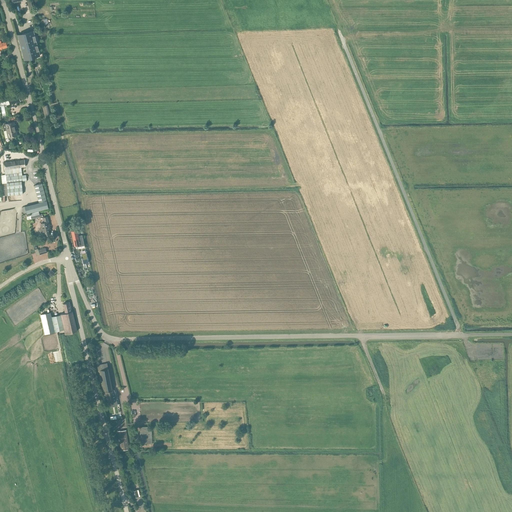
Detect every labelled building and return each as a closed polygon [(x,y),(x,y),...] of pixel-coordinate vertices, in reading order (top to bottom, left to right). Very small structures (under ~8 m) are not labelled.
[(18,35),(24,60),(40,55),(33,31),(18,35)] [(5,98),(0,99),(0,102),(5,101),(6,101),(9,101),(10,104),(20,101),(19,96),(13,97),(12,97),(12,96),(4,98),(5,98)] [(42,106),(45,118),(52,116),(52,113),(49,114),(47,105),(42,106)] [(5,123),(3,124),(4,130),(6,138),(17,136),(14,122),(6,124),(5,123)] [(5,174),(1,175),(3,183),(2,183),(3,196),(8,195),(23,194),(22,181),(27,181),(26,175),(22,175),(21,167),(25,167),(25,160),(3,162),(4,169),(5,169),(5,174)] [(42,183),(35,185),(39,202),(25,206),(27,214),(49,208),(42,183)] [(39,214),(39,211),(26,215),(28,219),(31,219),(32,219),(43,217),(42,214),(39,214)] [(42,232),(43,232),(44,236),(49,234),(48,230),(51,229),(48,216),(43,217),(45,222),(41,223),(41,226),(40,226),(39,227),(39,228),(39,229),(39,230),(39,231),(40,231),(40,232),(41,232),(42,232)] [(77,230),(71,231),(75,246),(77,245),(78,247),(84,245),(82,235),(78,236),(77,230)] [(65,333),(70,332),(77,331),(73,311),(72,311),(70,302),(63,303),(65,313),(61,314),(61,315),(52,317),(51,312),(41,314),(45,334),(64,329),(65,333)] [(97,365),(98,371),(103,391),(112,389),(112,388),(109,373),(108,368),(107,363),(97,365)] [(114,390),(105,392),(108,407),(117,405),(114,390)] [(151,426),(142,427),(143,444),(152,443),(151,426)] [(118,431),(121,451),(129,449),(126,430),(118,431)]
